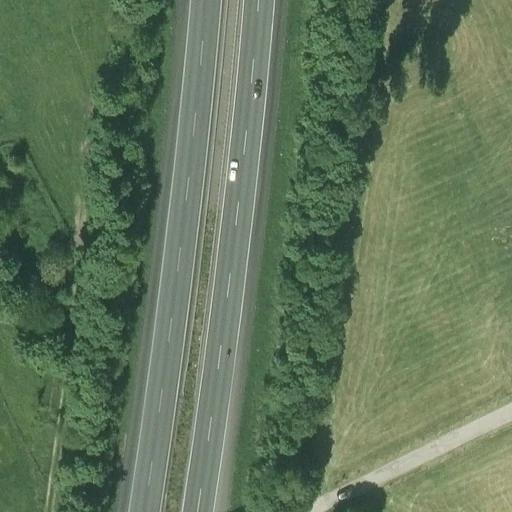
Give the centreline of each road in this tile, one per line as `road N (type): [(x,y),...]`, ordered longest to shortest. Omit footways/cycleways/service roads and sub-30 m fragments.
road 1 (motorway): [(204,0),(183,232),(141,511)]
road 2 (motorway): [(195,511),(235,243),(256,0)]
